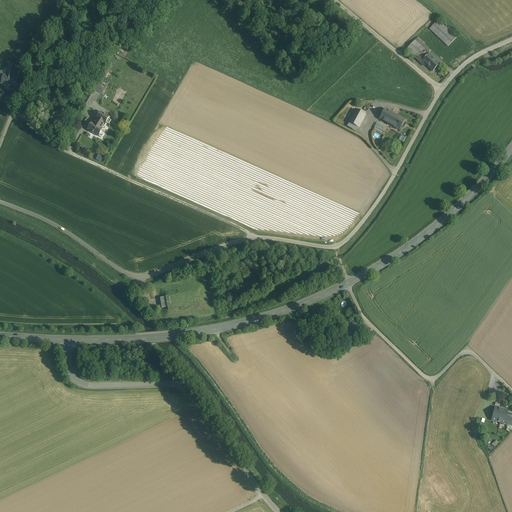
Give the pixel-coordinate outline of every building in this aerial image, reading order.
[(457,37),(439,20),(430,29),(448,47),(457,37)] [(425,51),(417,59),(418,61),(417,62),(419,64),(420,63),(423,66),(425,64),(422,61),(429,54),(431,51),(417,38),(415,41),(425,51)] [(425,51),(415,41),(406,50),(417,59),(425,51)] [(439,64),(429,54),(422,61),(425,64),(427,66),(433,72),(438,66),(439,64)] [(48,63),(32,59),(30,67),(45,72),(48,63)] [(15,66),(9,65),(6,77),(3,76),(1,84),(13,87),(15,79),(12,78),(15,66)] [(97,95),(89,90),(80,106),(85,109),(87,106),(90,108),(97,95)] [(405,120),(397,116),(385,109),(379,119),(400,130),(405,120)] [(365,115),(356,110),(349,122),(359,127),(365,115)] [(109,117),(100,112),(96,119),(96,120),(97,120),(95,124),(102,128),(104,124),(105,125),(106,123),(108,119),(109,117)] [(94,124),(92,122),(87,130),(91,132),(94,134),(98,136),(102,129),(103,129),(102,128),(95,124),(94,124)] [(377,123),(374,130),(384,133),(386,126),(377,123)] [(356,326),(350,330),(354,338),(362,333),(358,327),(356,328),(356,326)] [(340,329),(333,333),(338,341),(345,337),(340,329)] [(508,417),(500,411),(495,417),(503,424),(508,417)]
